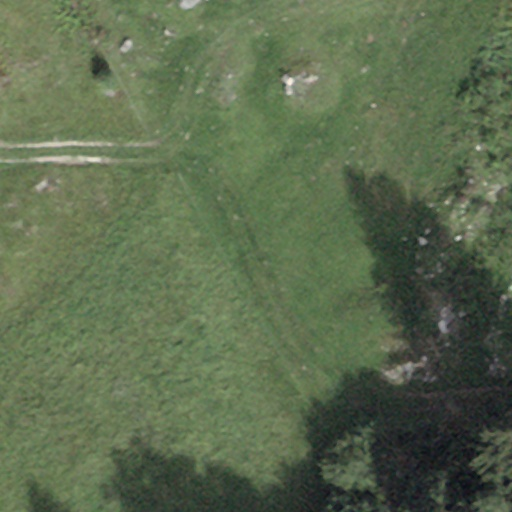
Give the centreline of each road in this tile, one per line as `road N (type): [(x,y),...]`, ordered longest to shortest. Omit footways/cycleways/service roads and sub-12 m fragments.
road 1 (track): [(175,159),(210,174),(341,380),(366,398),(511,399)]
road 2 (track): [(175,159),(204,66),(227,33),(311,0)]
road 3 (track): [(0,154),(175,159)]
